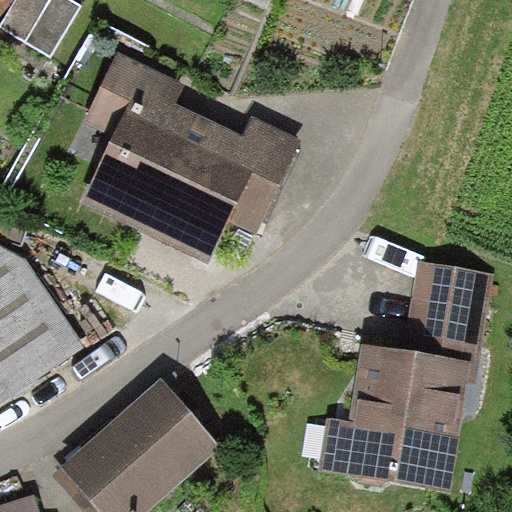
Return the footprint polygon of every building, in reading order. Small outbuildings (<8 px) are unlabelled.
[(0,0),(0,20),(15,1),(13,0),(0,0)] [(52,0),(34,48),(64,60),(86,4),(75,0),(52,0)] [(118,140),(86,203),(205,264),(229,218),(258,233),(302,147),(253,121),(242,142),(195,117),(170,105),(179,89),(121,59),(87,124),(118,140)] [(0,405),(80,345),(25,262),(0,248),(0,405)] [(419,262),(404,356),(469,366),(467,383),(481,385),(498,274),(419,262)] [(317,471),(450,492),(467,383),(469,366),(404,356),(363,350),(351,425),(325,421),(317,471)] [(163,381),(55,479),(85,511),(151,511),(223,447),(163,381)] [(0,511),(41,511),(37,498),(0,509),(0,511)]
